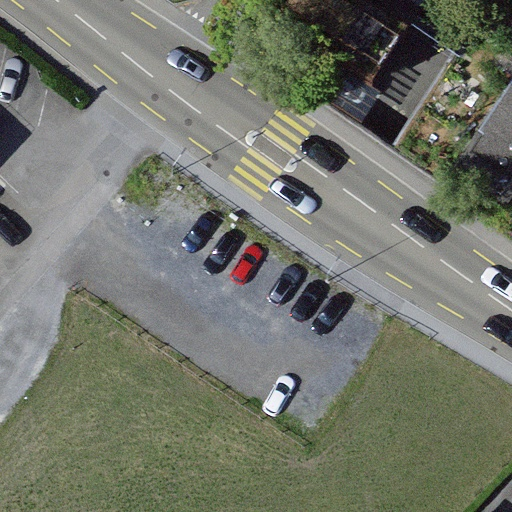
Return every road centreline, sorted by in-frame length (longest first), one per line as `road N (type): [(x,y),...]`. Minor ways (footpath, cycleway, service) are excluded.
road 1 (secondary): [(511,308),(172,81)]
road 2 (secondary): [(172,81),(64,0)]
